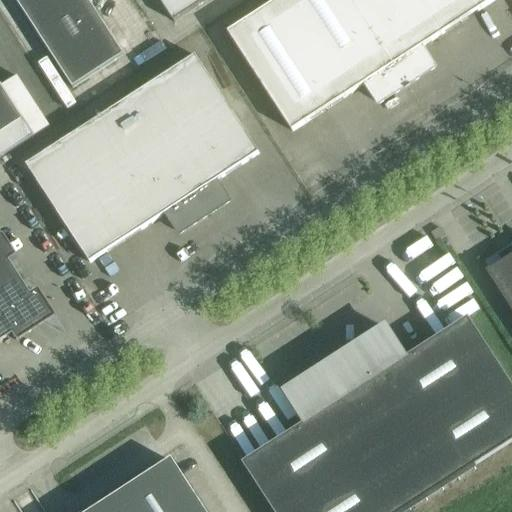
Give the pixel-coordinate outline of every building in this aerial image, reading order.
[(14,0),(72,88),(124,55),(88,0),(14,0)] [(209,0),(158,0),(174,23),(209,0)] [(279,0),(228,33),(281,115),(292,132),(366,84),(379,104),(434,69),(421,48),(495,0),(494,0),(279,0)] [(259,154),(248,137),(195,56),(26,166),(89,264),(166,214),(179,234),(228,202),(215,182),(259,154)] [(0,159),(34,137),(50,127),(17,76),(1,87),(0,84),(0,159)] [(436,243),(445,237),(440,228),(430,234),(436,243)] [(27,294),(5,260),(12,255),(8,248),(0,236),(0,340),(10,334),(14,341),(52,317),(34,290),(27,294)] [(511,250),(503,257),(505,260),(487,272),(511,311),(511,250)] [(511,441),(511,388),(479,337),(468,320),(405,360),(385,329),(349,352),(349,356),(326,371),(322,370),(287,393),(307,424),(244,465),(275,511),(405,511),(474,467),(474,466),(511,441)] [(200,511),(166,459),(85,511),(200,511)]
